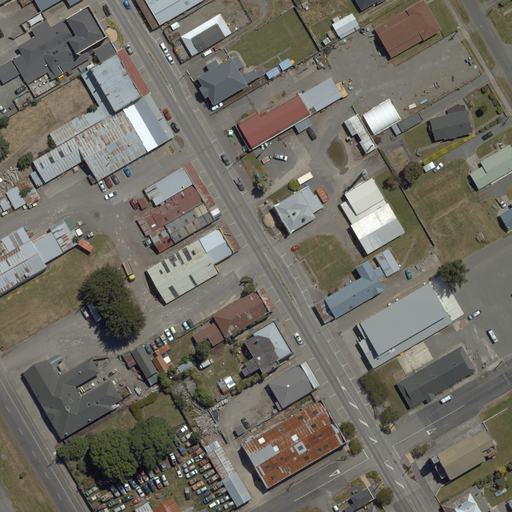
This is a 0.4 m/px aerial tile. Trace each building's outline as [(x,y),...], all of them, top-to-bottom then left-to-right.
[(0,0),(0,8),(13,0),(0,0)] [(78,4),(75,0),(22,0),(34,19),(57,5),(62,14),(78,4)] [(132,0),(152,33),(207,1),(205,0),(132,0)] [(353,0),(361,11),(378,0),(353,0)] [(423,1),(374,30),(391,61),(441,32),(423,1)] [(46,90),(107,54),(81,9),(0,56),(0,60),(19,93),(40,80),(46,90)] [(332,20),(333,23),(329,25),(338,40),(361,26),(352,11),(339,19),(338,17),(332,20)] [(217,46),(208,31),(183,47),(191,61),(217,46)] [(288,57),(279,63),(284,71),(293,65),(288,57)] [(50,153),(137,102),(112,60),(74,82),(91,111),(42,139),(50,153)] [(224,63),(191,83),(208,112),(241,92),(224,63)] [(282,73),(277,64),(264,71),(270,80),(282,73)] [(253,114),(232,127),(249,156),(334,105),(322,85),(259,123),(253,114)] [(9,97),(4,100),(11,113),(17,110),(9,97)] [(163,146),(137,102),(50,153),(27,166),(40,188),(76,168),(89,189),(163,146)] [(467,111),(430,119),(435,144),(473,135),(467,111)] [(342,121),(352,137),(357,134),(368,153),(379,147),(358,112),(342,121)] [(416,113),(398,124),(403,133),(421,122),(416,113)] [(476,154),(466,160),(471,168),(466,171),(476,191),(511,171),(511,150),(509,145),(506,147),(502,141),(494,145),(496,148),(478,158),(476,154)] [(145,215),(187,190),(176,172),(134,197),(145,215)] [(365,184),(331,204),(364,260),(399,240),(365,184)] [(6,192),(15,209),(26,202),(28,205),(42,197),(35,187),(23,194),(18,185),(6,192)] [(209,228),(187,190),(145,215),(130,224),(152,261),(209,228)] [(301,193),(269,211),(286,240),(318,221),(301,193)] [(506,194),(494,201),(498,209),(495,211),(506,231),(511,227),(511,196),(509,198),(506,194)] [(0,300),(74,257),(59,232),(25,252),(18,239),(0,249),(0,300)] [(228,261),(212,233),(140,275),(161,311),(213,281),(208,273),(228,261)] [(82,240),(78,245),(90,253),(94,248),(82,240)] [(354,283),(307,311),(321,334),(380,299),(374,289),(391,279),(378,257),(348,274),(354,283)] [(364,319),(342,332),(366,373),(449,324),(431,294),(370,330),(364,319)] [(265,323),(251,299),(205,326),(219,350),(265,323)] [(286,363),(266,329),(235,347),(255,381),(286,363)] [(129,368),(136,364),(149,385),(162,378),(144,348),(131,356),(124,360),(129,368)] [(452,354),(389,391),(404,417),(467,380),(452,354)] [(45,364),(14,382),(55,451),(121,412),(106,388),(72,408),(66,398),(93,382),(84,366),(56,383),(45,364)] [(308,399),(292,373),(256,394),(272,421),(308,399)] [(230,374),(217,382),(224,393),(237,385),(230,374)] [(339,450),(315,410),(238,455),(262,496),(339,450)] [(488,461),(473,436),(428,462),(443,488),(488,461)] [(236,511),(245,507),(214,456),(199,465),(226,511),(236,511)] [(489,511),(492,511),(479,486),(441,507),(444,511),(489,511)] [(367,488),(350,497),(357,509),(374,500),(367,488)]
